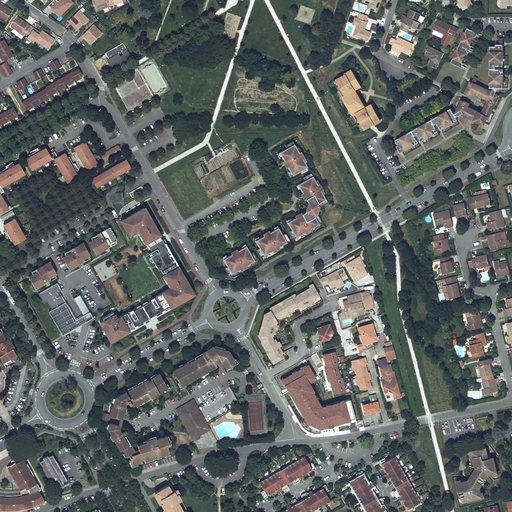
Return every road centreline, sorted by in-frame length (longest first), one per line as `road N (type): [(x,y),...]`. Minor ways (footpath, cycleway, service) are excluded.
road 1 (tertiary): [(243,302),(410,204)]
road 2 (residential): [(301,440),(121,478)]
road 3 (residential): [(104,94),(192,249)]
road 4 (residential): [(249,158),(273,203),(192,249)]
road 5 (residential): [(357,289),(301,321),(300,354),(264,376)]
road 6 (tertiary): [(90,387),(210,318)]
road 7 (residential): [(511,402),(388,428)]
